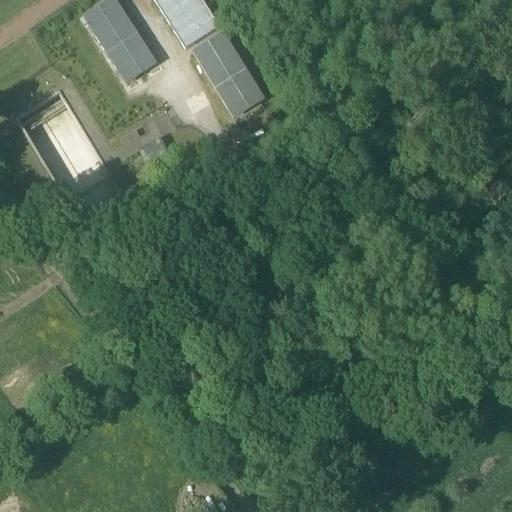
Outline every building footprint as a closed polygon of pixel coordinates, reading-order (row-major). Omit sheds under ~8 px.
[(151,0),(185,53),(219,32),(198,0),(151,0)] [(83,23),(125,87),(156,67),(115,3),(83,23)] [(192,57),(232,122),(262,103),(222,38),(192,57)] [(139,154),(154,180),(174,168),(159,142),(139,154)] [(136,190),(141,199),(154,191),(149,183),(136,190)]
